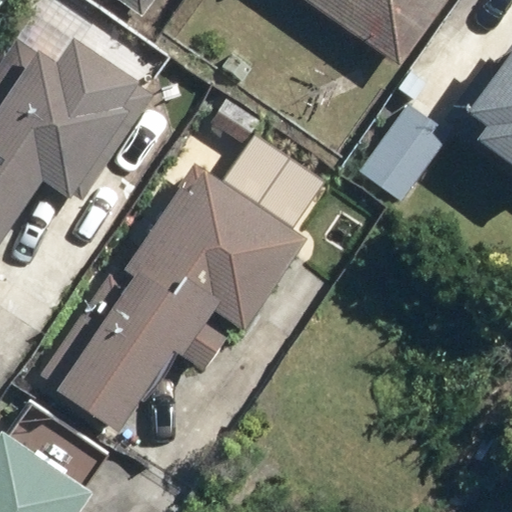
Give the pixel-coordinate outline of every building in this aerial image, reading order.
[(118,0),(143,18),(156,0),(118,0)] [(305,0),(406,69),(452,0),(305,0)] [(0,69),(0,256),(50,178),(89,203),(166,80),(43,2),(0,69)] [(511,162),(511,32),(451,119),(511,162)] [(407,206),(454,140),(411,110),(364,175),(407,206)] [(201,172),(114,307),(80,285),(29,366),(62,387),(57,395),(121,436),(172,356),(203,376),(238,321),(255,331),(312,243),(201,172)] [(0,511),(87,511),(100,495),(9,432),(0,444),(0,511)]
